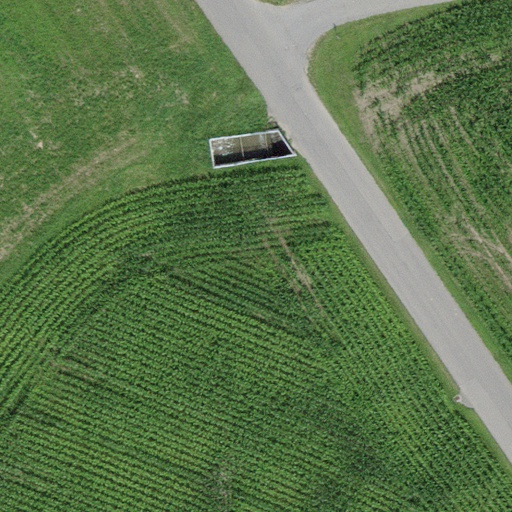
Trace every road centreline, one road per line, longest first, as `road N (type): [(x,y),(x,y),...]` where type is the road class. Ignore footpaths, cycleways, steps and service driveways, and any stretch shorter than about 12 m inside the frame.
road 1 (unclassified): [(222,0),(511,429)]
road 2 (track): [(396,0),(328,11),(257,52)]
